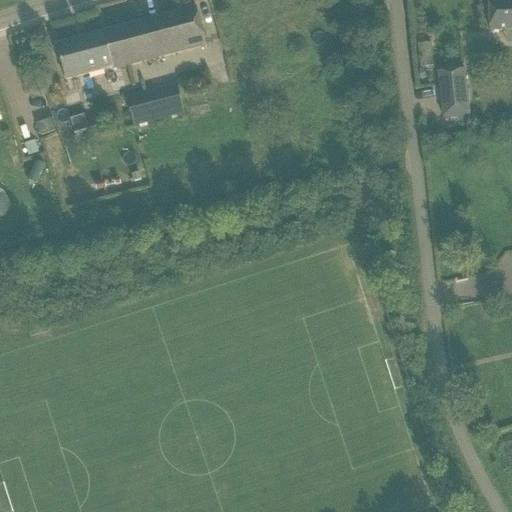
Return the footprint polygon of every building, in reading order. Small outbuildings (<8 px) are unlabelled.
[(511,0),(488,0),(490,31),(511,30),(511,0)] [(56,45),(65,80),(112,68),(113,70),(206,45),(196,8),(56,45)] [(465,69),(439,72),(444,120),(470,117),(465,69)] [(133,126),(183,112),(176,86),(126,99),(133,126)] [(99,134),(95,123),(87,126),(84,115),(70,119),(77,141),(99,134)] [(138,125),(140,141),(190,134),(187,118),(138,125)] [(33,140),(23,144),(28,156),(38,152),(33,140)] [(152,175),(156,190),(166,187),(162,173),(152,175)]
